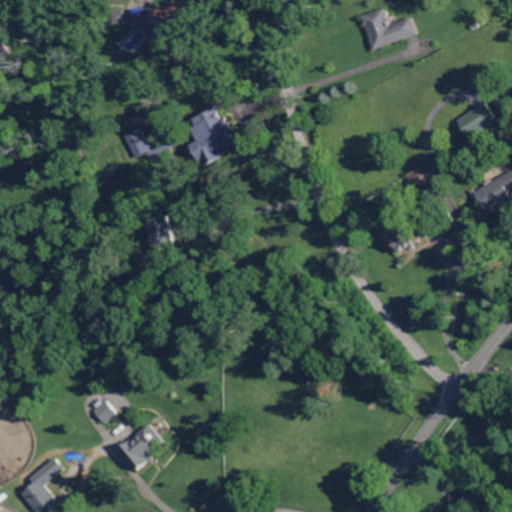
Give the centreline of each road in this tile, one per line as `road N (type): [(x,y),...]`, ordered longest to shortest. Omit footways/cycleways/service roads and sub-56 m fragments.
road 1 (residential): [(458,390),(350,267),(293,91),(285,0)]
road 2 (residential): [(511,324),(375,511)]
